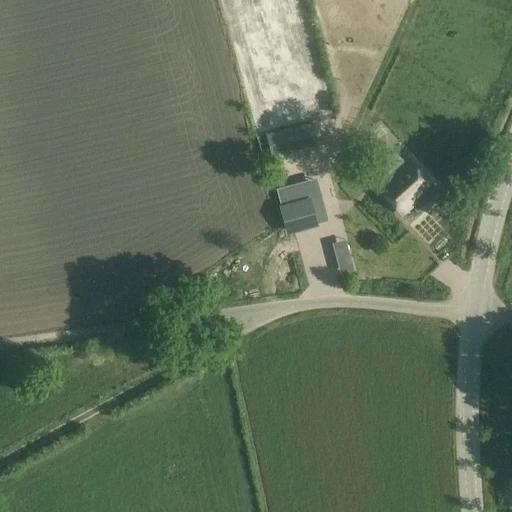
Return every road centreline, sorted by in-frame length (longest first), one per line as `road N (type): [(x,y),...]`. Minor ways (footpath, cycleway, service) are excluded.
road 1 (track): [(0,462),(289,306)]
road 2 (unclassified): [(0,348),(289,306)]
road 3 (tertiary): [(476,511),(467,397),(478,312)]
road 4 (unclassified): [(478,312),(358,301),(289,306)]
road 5 (tertiary): [(478,312),(511,152)]
